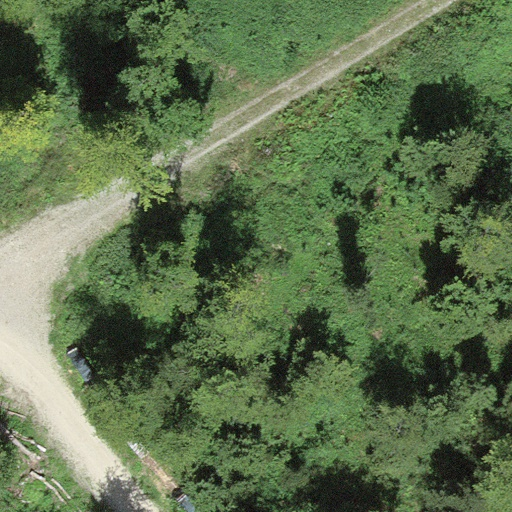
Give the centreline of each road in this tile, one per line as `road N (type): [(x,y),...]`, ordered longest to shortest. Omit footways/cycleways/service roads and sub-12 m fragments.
road 1 (track): [(11,337),(50,254),(144,177),(421,0)]
road 2 (track): [(0,333),(80,423),(141,511)]
